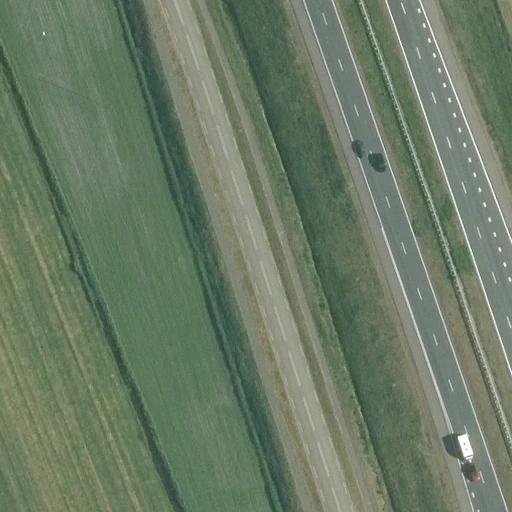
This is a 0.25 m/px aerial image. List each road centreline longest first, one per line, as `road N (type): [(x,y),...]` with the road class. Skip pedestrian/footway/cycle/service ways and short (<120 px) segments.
road 1 (motorway): [(316,0),(493,511)]
road 2 (tertiary): [(338,511),(173,0)]
road 3 (motorway): [(511,331),(400,0)]
